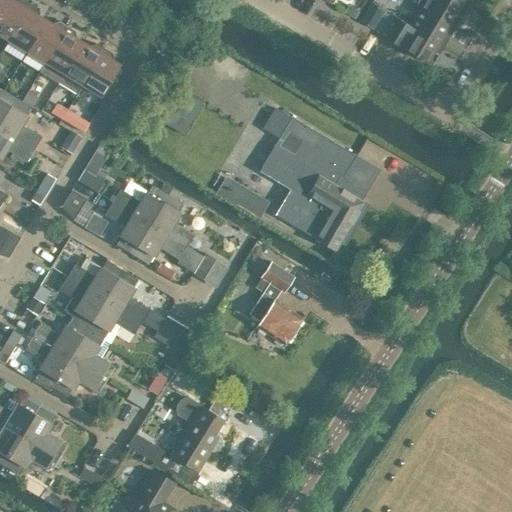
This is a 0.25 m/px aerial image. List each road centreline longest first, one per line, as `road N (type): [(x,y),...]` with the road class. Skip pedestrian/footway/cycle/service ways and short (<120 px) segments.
road 1 (unclassified): [(290,511),(511,161)]
road 2 (residential): [(257,0),(451,112),(511,18)]
road 3 (residential): [(5,276),(148,41)]
